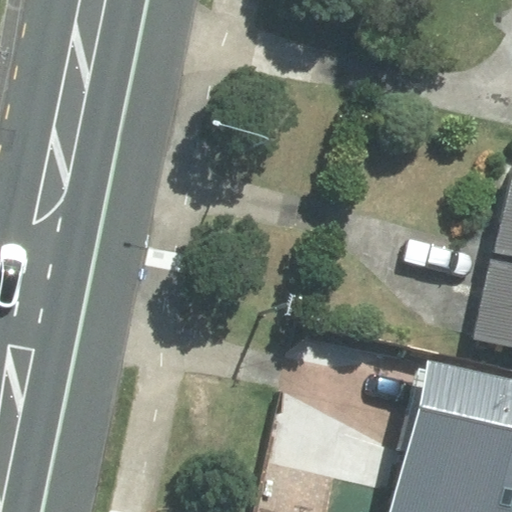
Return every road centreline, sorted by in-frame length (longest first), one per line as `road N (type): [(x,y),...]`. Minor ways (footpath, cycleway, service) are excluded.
road 1 (primary): [(30,336),(98,0)]
road 2 (primary): [(0,491),(30,336)]
